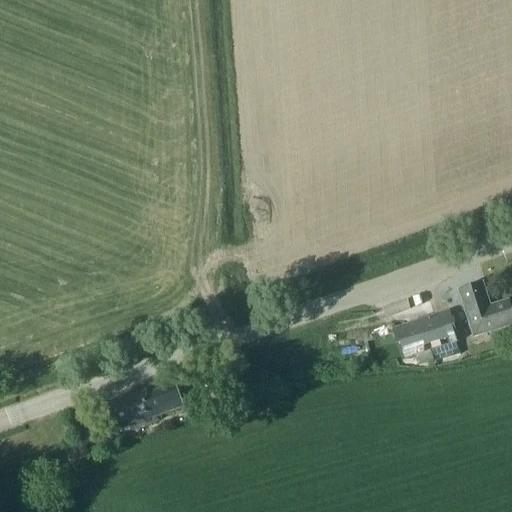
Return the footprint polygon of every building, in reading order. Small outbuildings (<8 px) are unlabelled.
[(481,284),(459,291),(474,337),(511,325),(511,315),(508,303),(489,309),(481,284)] [(449,312),(392,330),(402,361),(459,342),(449,312)] [(246,394),(255,392),(251,373),(241,376),(246,394)] [(147,395),(146,392),(107,406),(114,425),(131,419),(134,430),(157,422),(155,418),(184,408),(176,384),(147,395)] [(111,443),(106,430),(79,440),(83,453),(111,443)]
